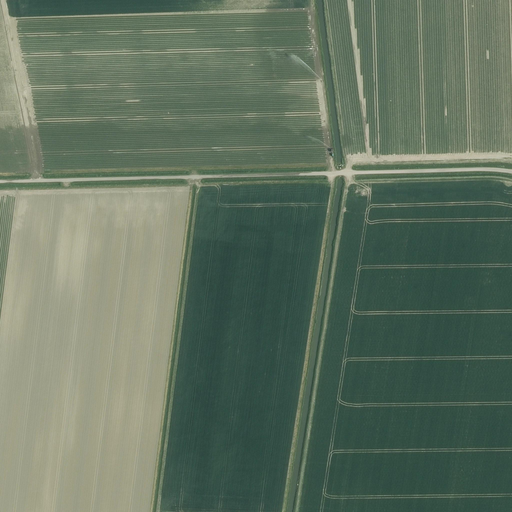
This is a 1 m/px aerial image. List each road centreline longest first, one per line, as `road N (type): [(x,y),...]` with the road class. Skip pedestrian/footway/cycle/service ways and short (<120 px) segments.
road 1 (unclassified): [(0,182),(511,172)]
road 2 (track): [(38,181),(2,0)]
